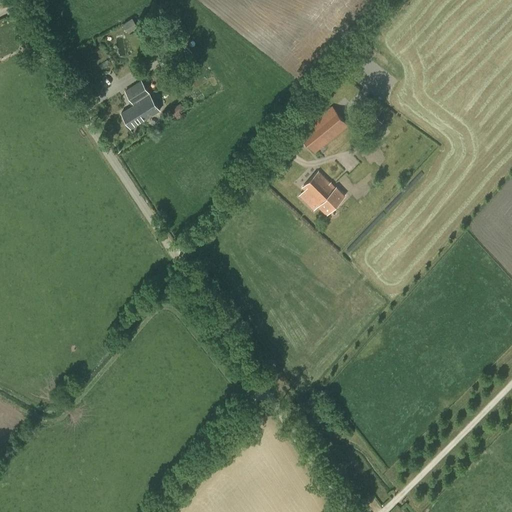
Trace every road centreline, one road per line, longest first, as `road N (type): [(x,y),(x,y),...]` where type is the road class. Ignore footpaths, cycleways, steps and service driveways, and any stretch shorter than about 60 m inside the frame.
road 1 (unclassified): [(350,511),(52,70),(20,0)]
road 2 (track): [(180,259),(397,0)]
road 3 (unknown): [(511,384),(382,511)]
